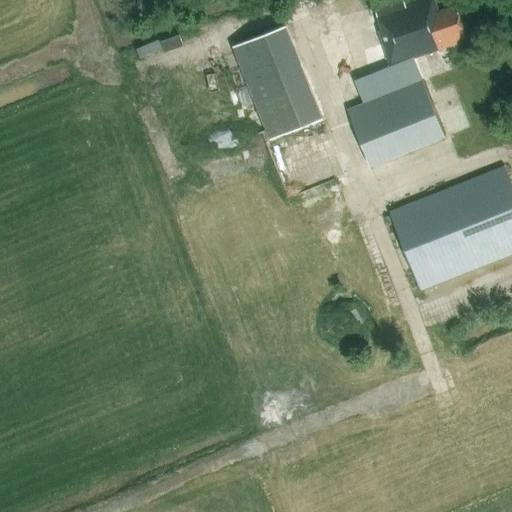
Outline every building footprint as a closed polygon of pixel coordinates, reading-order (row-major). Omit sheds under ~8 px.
[(454,39),(465,36),(456,7),(440,12),(435,0),(414,0),(406,3),(405,0),(392,0),(374,6),(382,29),(380,30),(391,65),(456,44),(454,39)] [(267,137),(322,118),(288,23),(234,42),(267,137)] [(238,136),(242,131),(246,125),(248,119),(249,113),(250,106),(250,100),(248,93),(246,87),(243,81),(239,76),(235,71),(229,67),(224,64),(217,62),(211,60),(205,60),(198,60),(192,61),(185,64),(180,67),(174,71),(169,75),(165,80),(162,86),(160,92),(158,98),(158,105),(158,112),(160,118),(162,124),(165,130),(169,135),(173,140),(178,144),(184,147),(190,150),(197,151),(203,152),(210,151),(216,150),(223,148),(228,145),(234,141),(238,136)] [(445,136),(423,78),(347,107),(369,165),(445,136)] [(390,210),(421,289),(511,253),(511,182),(505,165),(390,210)] [(195,193),(220,266),(284,243),(259,170),(195,193)]
